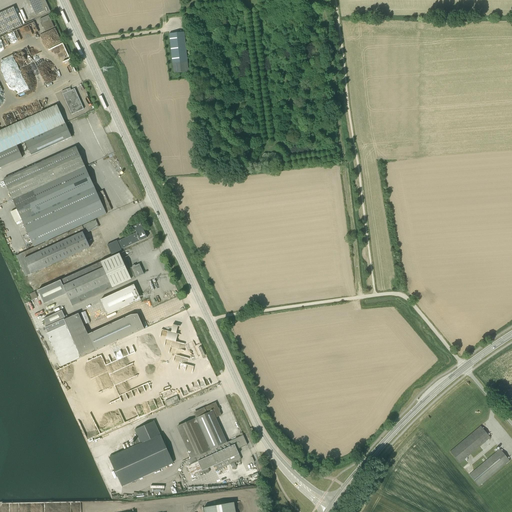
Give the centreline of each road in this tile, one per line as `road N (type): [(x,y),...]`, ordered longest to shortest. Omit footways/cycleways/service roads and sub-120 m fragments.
road 1 (tertiary): [(208,320),(62,0)]
road 2 (unclassified): [(464,367),(395,293),(208,320)]
road 3 (tertiary): [(333,507),(271,451),(208,320)]
road 4 (tertiary): [(333,507),(378,448),(464,367)]
